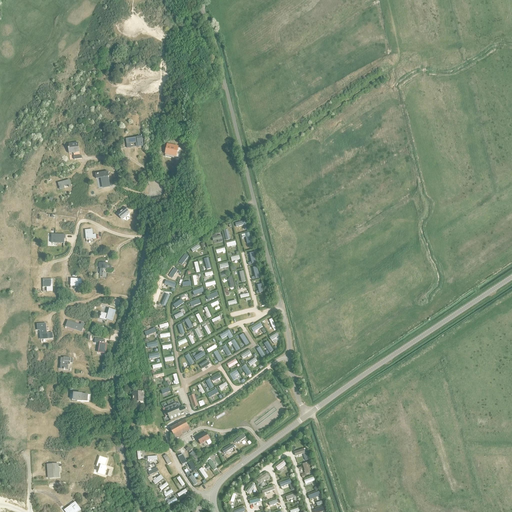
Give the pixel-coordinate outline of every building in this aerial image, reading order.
[(131,148),(130,143),(136,143),(138,142),(138,147),(143,146),(142,137),(137,138),(126,139),(127,148),(131,148)] [(69,148),(68,148),(69,154),(79,152),(78,143),(69,144),(69,148)] [(165,155),(176,157),(179,147),(167,144),(165,155)] [(109,187),(107,177),(109,177),(108,172),(95,174),(96,179),(103,178),(104,184),(103,184),(103,188),(109,187)] [(58,183),(60,190),(64,189),(64,186),(68,185),(69,187),(71,187),(69,180),(58,183)] [(121,210),(117,214),(121,219),(125,216),(129,213),(125,207),(121,210)] [(85,230),(86,239),(87,239),(96,238),(95,235),(93,235),(92,230),(86,230),(85,230)] [(52,235),(52,238),(52,243),(64,243),(64,239),(65,239),(65,235),(59,235),(54,235),(52,235)] [(200,247),(199,244),(190,250),(192,252),(200,247)] [(188,256),(185,254),(179,262),(182,264),(188,256)] [(175,269),(169,277),(172,279),(178,271),(175,269)] [(52,280),(43,280),(43,287),(47,287),(47,291),(52,291),(52,284),(52,280)] [(181,302),(173,307),(175,310),(183,305),(181,302)] [(101,313),(99,319),(106,321),(106,320),(112,321),(115,311),(109,309),(107,314),(101,313)] [(74,330),(81,332),(84,324),(81,323),(81,325),(68,321),(66,326),(69,327),(69,326),(74,328),(74,330)] [(37,325),(38,331),(40,330),(41,340),(49,339),(48,333),(47,333),(46,324),(41,324),(37,325)] [(249,345),(243,335),(241,337),(247,346),(249,345)] [(95,339),(95,343),(100,343),(98,353),(106,354),(107,344),(105,344),(105,340),(95,339)] [(268,342),(265,344),(270,354),(274,352),(268,342)] [(251,354),(249,351),(240,357),(243,360),(251,354)] [(193,363),(188,355),(185,357),(190,365),(193,363)] [(62,362),(61,368),(64,369),(64,370),(65,370),(65,369),(67,369),(68,365),(70,365),(70,363),(73,363),(73,359),(70,359),(70,358),(64,357),(64,358),(61,358),(60,362),(62,362)] [(255,359),(248,364),(250,367),(257,362),(255,359)] [(207,360),(199,366),(202,369),(210,364),(207,360)] [(224,366),(227,370),(233,366),(231,362),(224,366)] [(237,371),(229,376),(234,383),(237,381),(235,377),(239,375),(237,371)] [(133,397),(133,399),(134,399),(134,402),(140,402),(140,405),(143,405),(143,406),(148,406),(148,401),(143,402),(143,389),(136,389),(136,393),(133,393),(134,397),(133,397)] [(216,390),(207,395),(209,398),(218,393),(216,390)] [(181,415),(187,412),(185,407),(179,410),(176,403),(162,409),(166,417),(168,416),(170,419),(181,415)] [(172,432),(175,438),(190,430),(186,422),(185,420),(170,428),(172,432)] [(197,438),(201,445),(210,439),(206,433),(197,438)] [(244,434),(236,440),(238,443),(246,437),(244,434)] [(232,447),(223,452),(225,455),(233,450),(232,447)] [(178,457),(183,465),(187,463),(183,454),(178,457)] [(168,465),(171,463),(166,455),(163,457),(168,465)] [(99,457),(96,466),(99,467),(97,472),(103,474),(106,466),(104,466),(107,459),(99,457)] [(216,468),(210,459),(207,461),(213,470),(216,468)] [(196,471),(191,462),(188,464),(190,468),(189,469),(191,471),(192,470),(193,472),(196,471)] [(309,462),(303,465),(305,470),(304,471),(305,474),(312,472),(309,463),(309,462)] [(283,463),(275,469),(278,472),(286,466),(283,463)] [(48,465),(48,476),(49,479),(60,478),(59,472),(60,472),(60,469),(58,469),(57,464),(48,465)] [(202,469),(199,471),(205,480),(208,478),(202,469)] [(267,473),(256,481),(259,485),(260,484),(260,485),(264,482),(263,482),(269,477),(267,473)] [(161,476),(152,483),(155,486),(163,480),(161,476)] [(179,478),(176,480),(182,487),(185,485),(179,478)] [(161,492),(168,486),(166,484),(159,489),(161,492)] [(255,487),(252,484),(246,492),(249,495),(255,487)]
